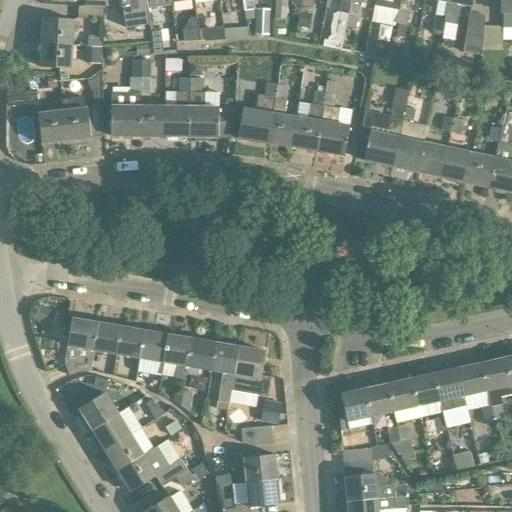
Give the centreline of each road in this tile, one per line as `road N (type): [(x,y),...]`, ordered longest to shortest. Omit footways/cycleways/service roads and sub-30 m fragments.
road 1 (residential): [(511,237),(283,191),(197,184),(0,201)]
road 2 (residential): [(0,268),(301,320)]
road 3 (residential): [(102,511),(17,362),(0,291)]
road 4 (residential): [(301,320),(451,329),(511,318)]
road 5 (residential): [(314,511),(301,320)]
